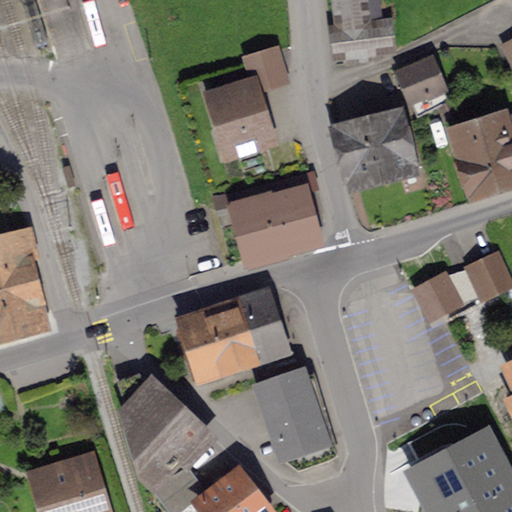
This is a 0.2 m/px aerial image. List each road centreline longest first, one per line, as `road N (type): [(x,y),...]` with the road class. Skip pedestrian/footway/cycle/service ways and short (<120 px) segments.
road 1 (residential): [(177,304),(168,172),(117,0)]
road 2 (residential): [(110,330),(280,484),(328,511)]
road 3 (unclassified): [(348,257),(318,133),(303,0)]
road 4 (residential): [(309,268),(363,458),(347,511)]
road 5 (residential): [(348,257),(511,205)]
road 6 (residential): [(177,304),(309,268)]
